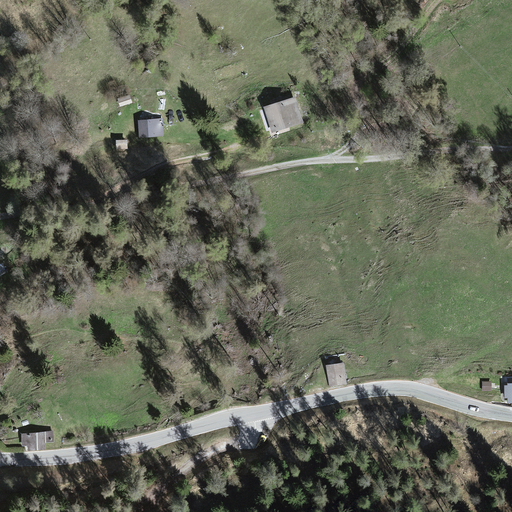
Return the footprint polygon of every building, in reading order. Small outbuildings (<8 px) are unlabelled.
[(296,99),(262,110),(274,135),(305,123),(296,99)] [(165,121),(137,124),(142,143),(169,139),(165,121)] [(343,364),(327,367),(331,385),(346,383),(343,364)] [(507,405),(511,404),(511,384),(509,384),(508,392),(502,391),(502,398),(507,397),(507,405)] [(48,432),(20,435),(20,452),(48,451),(48,432)]
